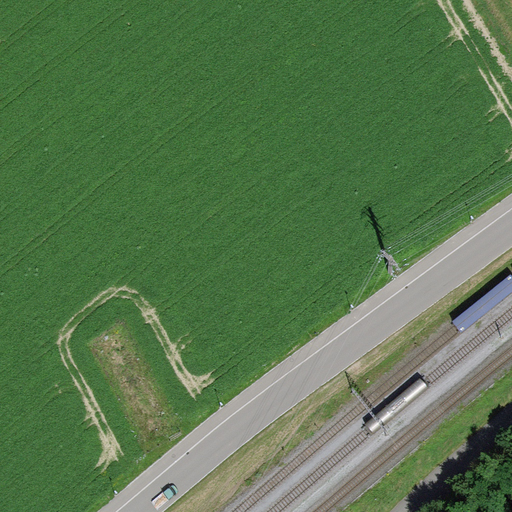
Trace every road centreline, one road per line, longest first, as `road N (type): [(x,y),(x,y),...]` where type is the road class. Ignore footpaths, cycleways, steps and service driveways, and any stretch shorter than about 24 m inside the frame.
road 1 (unclassified): [(511,228),(240,427),(141,511)]
road 2 (unclassified): [(409,511),(511,416)]
